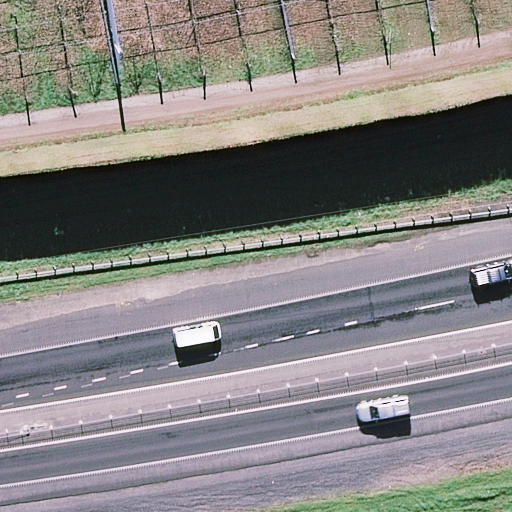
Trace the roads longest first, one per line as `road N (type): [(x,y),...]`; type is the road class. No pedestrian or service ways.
road 1 (trunk): [(0,380),(394,316),(511,288)]
road 2 (trunk): [(511,379),(0,465)]
